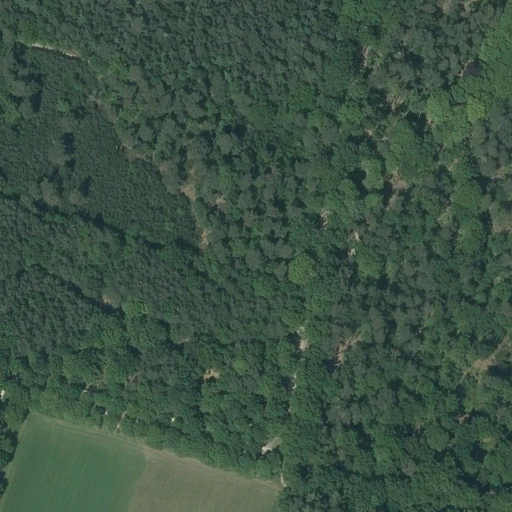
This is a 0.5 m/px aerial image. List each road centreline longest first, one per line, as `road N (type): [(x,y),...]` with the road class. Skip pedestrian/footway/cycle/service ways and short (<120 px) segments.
road 1 (track): [(511,58),(369,194),(346,281),(335,376),(341,420),(371,448),(511,500)]
road 2 (track): [(300,341),(364,0)]
road 3 (track): [(0,199),(309,287)]
road 4 (track): [(0,443),(19,391),(35,383),(244,452),(269,451)]
road 5 (track): [(300,341),(234,342),(155,329),(54,280),(23,274),(0,281)]
road 6 (track): [(300,495),(317,376),(300,341)]
